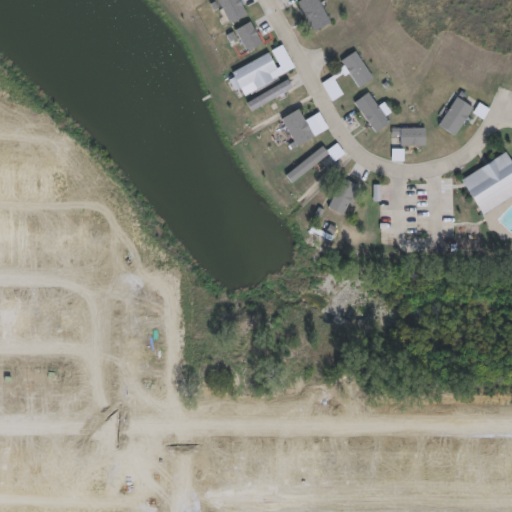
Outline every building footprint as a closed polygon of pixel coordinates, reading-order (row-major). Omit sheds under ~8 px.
[(243,0),(253,19),(236,28),(221,0),(243,0)] [(323,0),(335,23),(317,33),(301,2),(304,0),(323,0)] [(267,44),(251,53),(238,31),(254,22),(267,44)] [(296,69),(248,96),(244,87),(236,91),(231,81),(238,77),(236,73),(284,46),(296,69)] [(378,80),(364,89),(345,61),(359,52),(378,80)] [(296,88),(263,106),(258,98),(291,80),(296,88)] [(478,107),(459,136),(442,125),(464,91),(468,94),(465,99),(478,107)] [(374,92),(383,105),(388,102),(396,112),(390,116),(395,123),(380,134),(359,103),(374,92)] [(319,137),(302,147),(286,119),(302,109),(319,137)] [(430,128),(431,146),(405,147),(405,135),(394,136),(394,129),(430,128)] [(332,154),(294,184),(288,176),(326,146),(332,154)] [(511,155),(511,198),(486,215),(465,181),(510,152),(511,155)] [(360,186),(345,215),(332,207),(347,178),(360,186)]
